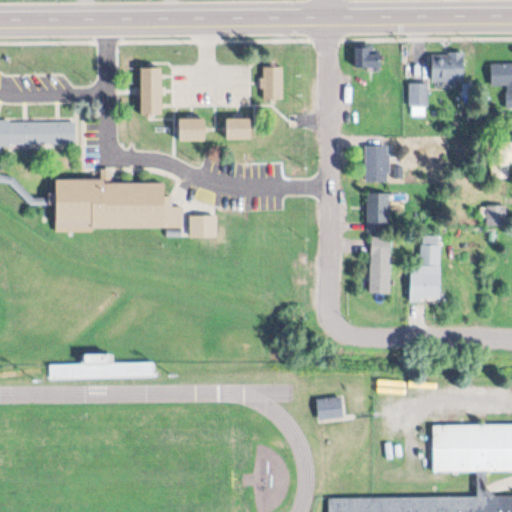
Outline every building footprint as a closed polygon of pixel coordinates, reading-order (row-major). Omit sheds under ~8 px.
[(355,45),(355,67),(379,67),(379,45),(355,45)] [(431,82),(463,82),(463,54),(431,54),(431,82)] [(506,86),(506,109),(511,108),(511,62),(491,63),(491,86),(506,86)] [(153,64),(153,109),(142,108),(133,110),(132,94),(132,74),(132,64),(153,64)] [(257,65),(274,66),(276,97),(257,98),(257,87),(254,87),(252,78),(257,76),(257,65)] [(409,83),(409,107),(426,107),(426,83),(409,83)] [(219,114),(240,114),(242,131),(242,135),(220,136),(219,114)] [(171,116),(194,115),(195,137),(171,138),(171,116)] [(0,121),(3,122),(8,121),(21,121),(47,121),(65,120),(65,139),(43,140),(16,140),(0,141),(0,121)] [(511,162),(511,142),(493,142),(493,178),(510,178),(510,162),(511,162)] [(365,181),(388,181),(388,146),(365,146),(365,181)] [(48,177),(47,187),(42,191),(39,200),(45,201),(50,233),(68,233),(85,231),(89,226),(95,225),(105,225),(126,226),(145,226),(175,226),(174,207),(157,202),(154,179),(48,177)] [(368,205),(368,224),(389,224),(389,194),(377,194),(377,205),(368,205)] [(183,215),(196,214),(210,215),(210,235),(183,235),(183,215)] [(391,238),(371,238),(371,294),(391,294),(391,238)] [(410,301),(440,301),(440,238),(421,238),(421,265),(410,265),(410,301)] [(114,362),(114,354),(84,354),(84,364),(50,364),(50,378),(155,377),(155,362),(114,362)] [(342,397),(316,398),(317,419),(343,417),(342,397)] [(418,411),(511,411),(511,476),(498,476),(498,488),(511,487),(511,511),(327,511),(327,498),(477,497),(477,476),(418,476),(418,411)]
